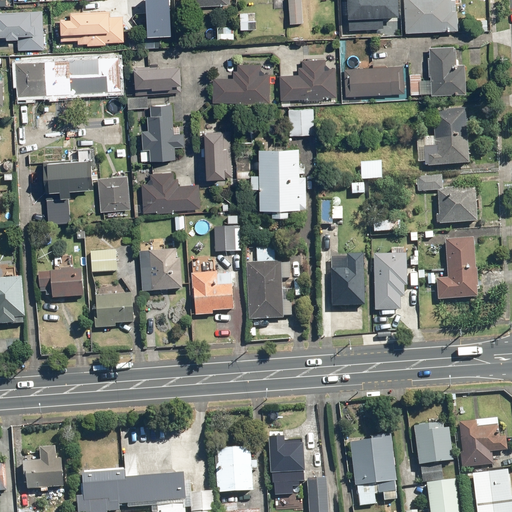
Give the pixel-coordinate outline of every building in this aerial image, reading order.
[(146,1),(147,39),(169,38),(169,0),(146,1)] [(286,0),(289,23),(302,21),(300,0),(286,0)] [(346,0),(349,30),(384,28),(383,18),(399,17),(397,0),(346,0)] [(402,0),(404,31),(456,28),(455,9),(450,9),(449,0),(402,0)] [(18,49),(44,48),(42,10),(0,11),(0,35),(5,35),(5,38),(17,37),(18,49)] [(106,42),(124,41),(123,15),(110,16),(109,10),(70,12),(70,18),(59,18),(60,33),(62,33),(62,40),(77,40),(78,44),(87,43),(87,45),(106,44),(106,42)] [(240,29),(256,28),(255,12),(239,12),(240,29)] [(217,41),(234,40),(233,25),(216,26),(217,41)] [(430,95),(465,93),(464,63),(455,64),(454,45),(428,46),(430,80),(420,81),(419,73),(409,74),(410,94),(430,93),(430,95)] [(17,96),(121,90),(119,56),(15,62),(17,96)] [(280,100),(336,97),(334,68),(323,69),(323,58),(301,59),(301,67),(297,67),(297,74),(278,75),(280,100)] [(212,102),(268,103),(269,73),(259,73),(259,63),(237,63),(236,70),(233,70),(233,77),(213,77),(212,102)] [(135,95),(181,92),(179,65),(133,68),(135,95)] [(345,96),(403,93),(402,65),(343,68),(345,96)] [(129,108),(149,108),(148,97),(128,98),(129,108)] [(184,132),(174,133),(172,103),(150,104),(151,115),(147,115),(148,129),(142,130),(143,149),(150,149),(150,160),(176,158),(175,146),(185,146),(184,132)] [(183,122),(182,103),(174,104),(175,123),(183,122)] [(289,135),(314,134),(313,108),(288,109),(289,135)] [(425,166),(469,163),(465,109),(432,111),(434,146),(424,147),(425,166)] [(38,131),(56,130),(55,111),(37,112),(38,131)] [(105,145),(124,144),(123,116),(104,117),(105,145)] [(253,145),(253,122),(240,123),(241,145),(253,145)] [(205,178),(233,177),(230,130),(203,131),(205,178)] [(387,152),(401,151),(400,142),(386,143),(387,152)] [(306,207),(305,175),(298,175),(298,147),(258,148),(258,174),(250,174),(250,187),(258,187),(258,208),(271,208),(271,216),(288,216),(288,207),(306,207)] [(69,188),(93,186),(91,158),(44,162),(49,223),(71,221),(69,188)] [(361,180),(382,178),(381,161),(360,162),(361,180)] [(249,170),(236,170),(236,182),(249,182),(249,170)] [(144,213),(201,208),(199,183),(179,185),(178,178),(175,178),(174,171),(150,173),(151,183),(142,183),(144,213)] [(101,211),(131,209),(128,175),(98,178),(101,211)] [(418,191),(442,189),(441,175),(417,176),(418,191)] [(352,194),(365,193),(364,183),(351,184),(352,194)] [(439,224),(477,221),(475,187),(437,190),(439,224)] [(332,219),(343,219),(343,207),(332,207),(332,199),(320,199),(320,224),(333,224),(332,219)] [(403,220),(411,219),(410,211),(402,212),(403,220)] [(348,221),(369,221),(369,213),(347,213),(348,221)] [(195,214),(177,214),(177,228),(195,228),(195,214)] [(374,231),(401,229),(400,219),(373,221),(374,231)] [(215,252),(236,252),(236,226),(215,227),(215,252)] [(438,300),(477,296),(473,237),(445,239),(447,269),(436,269),(438,300)] [(249,319),(283,318),(281,260),(275,261),(274,246),(257,247),(258,262),(247,262),(249,319)] [(151,291),(182,289),(180,258),(177,259),(177,249),(149,251),(150,269),(147,269),(147,278),(151,278),(151,291)] [(92,272),(117,271),(116,250),(91,252),(92,272)] [(331,306),(363,305),(363,253),(347,253),(347,268),(331,268),(331,306)] [(404,285),(406,285),(405,253),(374,254),(375,310),(400,309),(400,296),(404,296),(404,285)] [(53,299),(84,296),(81,269),(38,273),(40,288),(52,287),(53,299)] [(213,311),(234,309),(231,274),(217,275),(217,272),(192,274),(195,315),(214,313),(213,311)] [(0,323),(13,323),(13,324),(24,323),(23,317),(26,317),(23,277),(0,278),(0,323)] [(116,323),(134,322),(132,293),(96,296),(97,311),(94,311),(95,328),(116,326),(116,323)] [(294,322),(260,321),(259,335),(294,336),(294,322)] [(477,427),(476,420),(459,422),(462,454),(506,450),(505,436),(499,436),(498,425),(477,427)] [(452,461),(448,428),(443,428),(442,422),(414,426),(419,465),(452,461)] [(371,436),(372,439),(349,442),(355,486),(357,486),(360,505),(376,503),(374,484),(377,484),(378,493),(398,491),(391,433),(371,436)] [(303,443),(284,444),(284,436),(269,437),(270,474),(272,473),(272,484),(274,484),(275,495),(292,494),(292,490),(300,489),(300,482),(305,482),(303,443)] [(54,446),(39,447),(40,459),(24,461),(27,489),(64,486),(61,458),(55,459),(54,446)] [(253,491),(251,446),(216,448),(219,493),(253,491)] [(123,455),(124,468),(81,471),(83,495),(77,495),(78,511),(87,511),(91,511),(90,511),(106,511),(107,511),(119,511),(118,504),(160,501),(160,511),(186,511),(183,471),(138,474),(136,454),(123,455)] [(443,480),(441,464),(420,467),(422,482),(443,480)] [(511,511),(511,495),(510,496),(507,469),(472,473),(476,511),(511,511)] [(328,511),(327,477),(308,478),(309,511),(328,511)] [(458,511),(455,479),(426,483),(429,511),(458,511)] [(214,511),(213,490),(190,491),(190,511),(214,511)] [(237,511),(237,502),(219,504),(219,511),(259,511),(260,510),(237,511)]
